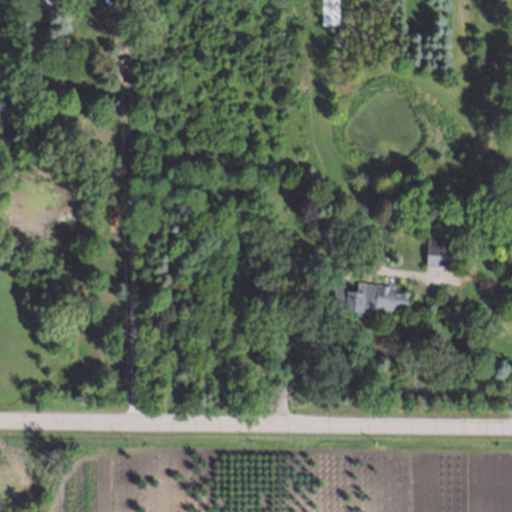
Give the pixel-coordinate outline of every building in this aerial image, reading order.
[(320,23),(320,0),(337,0),(337,23),(320,23)] [(0,116),(0,91),(9,91),(10,116),(0,116)] [(455,266),(424,264),(425,234),(456,235),(455,266)] [(362,316),(352,316),(353,310),(331,308),(333,283),(351,285),(351,281),(389,284),(389,292),(407,293),(405,310),(374,307),(374,312),(363,311),(362,316)] [(499,297),(499,289),(509,289),(509,297),(499,297)] [(433,309),(423,309),(424,300),(433,300),(433,309)]
